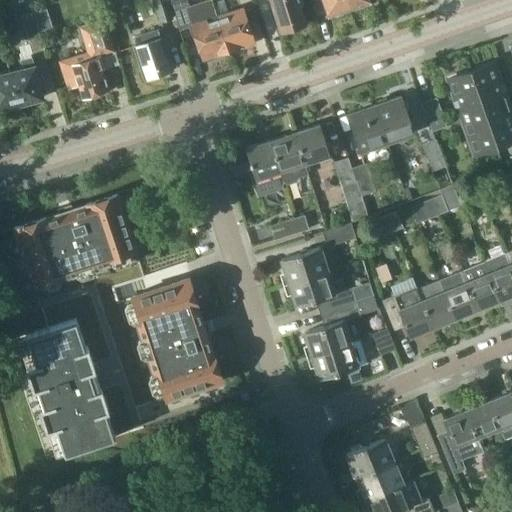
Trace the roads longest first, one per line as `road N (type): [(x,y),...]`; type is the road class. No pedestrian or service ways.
road 1 (residential): [(194,116),(511,1)]
road 2 (residential): [(194,116),(294,427)]
road 3 (residential): [(294,427),(511,338)]
road 4 (residential): [(0,163),(194,116)]
